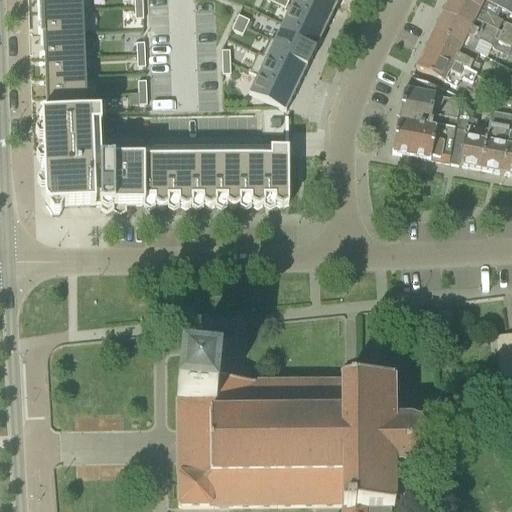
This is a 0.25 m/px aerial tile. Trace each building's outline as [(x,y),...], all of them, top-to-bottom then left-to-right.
[(36,0),(37,12),(83,11),(92,11),(91,0),(36,0)] [(141,0),(133,0),(134,10),(142,9),(141,0)] [(276,0),(274,5),(285,11),(288,3),(281,0),(276,0)] [(294,0),(290,9),(327,26),(335,9),(316,0),(294,0)] [(318,0),(337,9),(338,9),(342,0),(318,0)] [(449,0),(442,16),(493,42),(502,23),(497,20),(454,0),(449,0)] [(511,16),(511,5),(500,0),(454,0),(497,20),(501,11),(511,16)] [(142,9),(134,10),(135,22),(143,21),(142,9)] [(290,9),(282,26),(319,44),(327,26),(290,9)] [(83,11),(37,12),(38,28),(42,28),(43,37),(84,35),(83,11)] [(506,59),(510,50),(493,42),(442,16),(433,35),(475,55),(480,45),(506,59)] [(245,30),(249,23),(238,18),(235,25),(245,30)] [(235,25),(231,32),(242,37),(245,30),(235,25)] [(282,26),(274,43),(310,61),(319,44),(282,26)] [(43,37),(40,37),(40,52),(44,52),(44,61),(85,59),(84,35),(43,37)] [(476,78),(480,69),(475,66),(479,57),(475,55),(433,35),(424,53),(476,78)] [(274,43),(265,61),(302,78),(310,61),(274,43)] [(144,46),(136,46),(136,58),(144,57),(144,46)] [(230,65),(229,53),(221,53),(222,65),(230,65)] [(472,86),(476,78),(424,53),(415,71),(456,91),(459,84),(463,82),(472,86)] [(144,57),(136,58),(137,70),(145,69),(144,57)] [(44,61),(45,80),(85,78),(85,59),(44,61)] [(265,61),(257,78),(294,96),(302,78),(265,61)] [(222,65),(222,77),(230,77),(230,65),(222,65)] [(85,78),(45,80),(45,99),(86,97),(85,78)] [(285,114),(294,96),(257,78),(248,96),(285,114)] [(456,123),(459,112),(460,104),(435,99),(434,98),(434,92),(411,80),(404,93),(398,124),(428,130),(430,125),(432,118),(456,123)] [(145,84),(137,84),(138,96),(146,96),(145,84)] [(146,96),(138,96),(138,108),(146,108),(146,96)] [(86,97),(45,99),(46,118),(87,116),(86,97)] [(449,166),(480,172),(487,132),(471,129),(473,115),(459,112),(456,123),(449,166)] [(480,172),(501,176),(510,123),(511,118),(490,115),(487,132),(480,172)] [(46,118),(42,118),(45,203),(45,204),(46,207),(45,208),(50,216),(52,215),(54,218),(59,218),(63,210),(83,209),(100,209),(100,214),(107,217),(113,214),(120,217),(126,214),(126,208),(155,208),(161,212),(168,208),(179,208),(185,212),(192,208),(203,208),(209,212),(215,208),(227,208),(233,211),(239,208),(251,208),(257,211),(263,208),(275,207),(281,211),(287,207),(288,207),(288,162),(133,163),(114,163),(94,164),(93,160),(92,116),(87,116),(46,118)] [(430,163),(449,166),(456,123),(432,118),(430,125),(429,132),(436,134),(430,163)] [(511,123),(510,123),(501,176),(511,177),(511,123)] [(392,156),(430,163),(436,134),(429,132),(430,125),(428,130),(398,124),(392,156)] [(511,336),(495,339),(496,347),(505,420),(511,419),(511,336)] [(178,466),(178,507),(178,511),(229,511),(313,509),(341,509),(341,511),(390,511),(391,510),(394,510),(393,490),(393,475),(403,475),(403,469),(415,469),(418,468),(420,466),(426,460),(430,451),(430,442),(426,433),(419,426),(410,422),(395,423),(394,385),(392,385),(392,383),(361,383),(362,371),(357,371),(344,370),(342,370),(342,385),(255,385),(242,384),(229,383),(219,381),(220,366),(180,362),(176,402),(177,401),(177,432),(178,466)]
